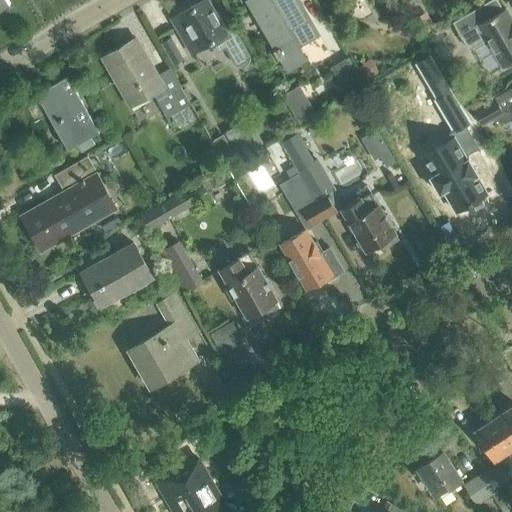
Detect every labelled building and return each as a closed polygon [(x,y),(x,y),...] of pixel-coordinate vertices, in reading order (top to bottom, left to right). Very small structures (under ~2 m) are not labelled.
[(273,53),(277,61),(279,61),(286,73),(306,63),(297,47),(317,36),(296,0),(253,0),(247,4),(275,52),(273,53)] [(490,0),(483,5),(469,12),(476,25),(490,17),(496,13),(503,25),(511,20),(511,19),(505,8),(503,9),(497,0),(490,0)] [(241,69),(249,64),(250,60),(233,29),(224,34),(207,3),(172,23),(190,56),(213,44),(219,55),(226,50),(235,67),(241,69)] [(433,28),(424,12),(414,18),(423,34),(433,28)] [(469,12),(453,22),(469,50),(486,40),(502,67),(511,61),(511,20),(503,25),(496,13),(490,17),(476,25),(469,12)] [(450,54),(437,30),(425,37),(439,60),(450,54)] [(152,94),(166,118),(170,116),(176,127),(194,116),(188,106),(190,104),(169,69),(157,76),(135,38),(102,57),(130,106),(152,94)] [(169,38),(160,43),(172,65),(181,59),(169,38)] [(348,59),(330,69),(347,98),(355,93),(365,87),(348,59)] [(366,63),(358,68),(365,80),(377,73),(372,65),(366,63)] [(35,95),(68,150),(76,145),(80,152),(94,144),(89,137),(99,132),(66,77),(35,95)] [(299,85),(281,95),(300,127),(317,117),(299,85)] [(511,89),(472,112),(480,127),(500,115),(511,118),(511,89)] [(264,145),(249,118),(224,132),(239,160),(264,145)] [(450,130),(419,148),(433,173),(428,176),(438,193),(443,190),(455,210),(486,192),(476,175),(479,173),(476,168),(473,170),(469,163),(471,161),(468,156),(466,158),(460,147),(474,139),(462,119),(448,127),(450,130)] [(287,178),(314,225),(341,211),(366,253),(379,245),(381,249),(384,248),(385,249),(396,243),(395,241),(396,240),(370,194),(365,187),(351,195),(356,202),(346,208),(317,158),(314,160),(297,132),(281,142),(298,171),(287,178)] [(226,140),(215,147),(225,165),(237,158),(226,140)] [(389,151),(381,156),(387,167),(395,162),(389,151)] [(54,175),(64,192),(23,215),(34,235),(41,232),(49,245),(114,208),(95,176),(97,174),(87,156),(54,175)] [(231,180),(224,167),(211,175),(218,188),(231,180)] [(139,216),(148,231),(193,205),(184,190),(139,216)] [(306,231),(281,245),(307,290),(319,283),(321,285),(339,275),(337,272),(341,270),(330,250),(323,254),(317,243),(314,244),(306,231)] [(99,287),(108,303),(152,277),(132,243),(81,272),(92,291),(99,287)] [(200,283),(178,245),(163,253),(184,292),(200,283)] [(263,314),(270,314),(279,309),(246,254),(235,260),(237,263),(219,273),(227,286),(222,289),(231,304),(235,301),(245,318),(257,312),(259,316),(263,314)] [(144,363),(156,383),(197,359),(185,339),(196,332),(175,295),(157,305),(169,326),(129,350),(138,366),(144,363)] [(491,417),(501,433),(511,449),(511,448),(511,407),(505,412),(503,410),(491,417)] [(511,449),(501,433),(491,417),(480,425),(482,428),(472,434),(491,462),(511,449)] [(417,470),(437,501),(461,485),(441,454),(417,470)] [(167,472),(154,479),(172,511),(226,511),(227,510),(225,506),(198,459),(169,475),(167,472)] [(463,487),(476,507),(492,496),(502,511),(511,511),(500,492),(507,487),(495,467),(463,487)] [(409,511),(405,510),(406,509),(387,500),(381,511),(379,511),(378,511),(409,511)]
